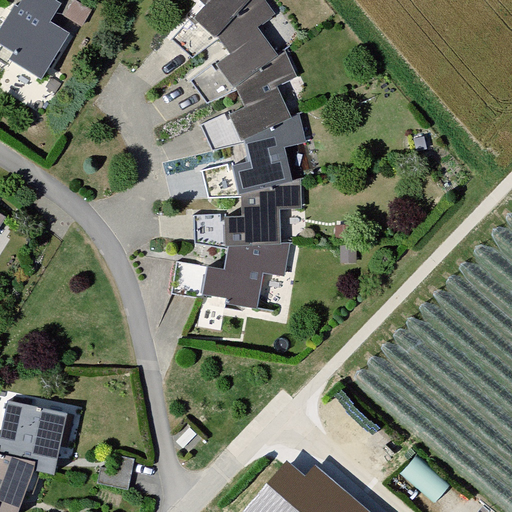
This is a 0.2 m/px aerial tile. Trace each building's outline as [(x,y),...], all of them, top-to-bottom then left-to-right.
[(52,0),(10,0),(0,16),(0,49),(40,75),(67,33),(49,22),(60,5),(52,0)] [(195,0),(202,4),(192,16),(212,36),(248,0),(195,0)] [(248,0),(212,36),(225,54),(214,65),(233,87),(279,59),(267,42),(281,34),(259,0),(248,0)] [(279,59),(233,87),(242,103),(229,111),(240,140),(290,121),(278,89),(295,82),(285,55),(279,59)] [(290,121),(240,140),(248,159),(230,162),(237,196),(241,195),(292,186),(286,151),(303,147),(297,118),(290,121)] [(301,213),(297,185),(292,186),(241,195),(243,216),(225,215),(224,245),(277,246),(279,213),(301,213)] [(281,276),(285,246),(277,246),(224,245),(223,267),(205,265),(200,291),(258,304),(261,276),(281,276)] [(0,457),(50,471),(63,416),(0,404),(0,457)] [(124,453),(115,479),(129,484),(138,459),(124,453)] [(0,505),(13,511),(29,468),(0,458),(0,505)]
